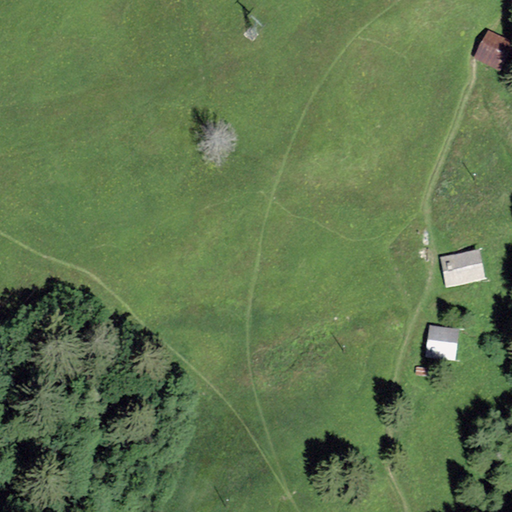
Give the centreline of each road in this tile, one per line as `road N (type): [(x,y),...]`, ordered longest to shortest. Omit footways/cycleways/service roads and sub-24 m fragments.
road 1 (track): [(403,0),(188,80),(0,103)]
road 2 (track): [(422,303),(395,387),(392,453),(409,511)]
